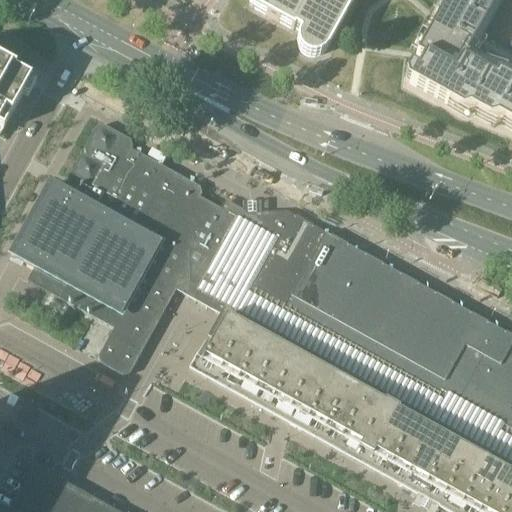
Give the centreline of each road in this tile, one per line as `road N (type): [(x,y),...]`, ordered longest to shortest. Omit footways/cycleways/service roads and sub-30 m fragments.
road 1 (tertiary): [(79,43),(311,166),(511,253)]
road 2 (tertiary): [(511,205),(299,125),(94,18)]
road 3 (residential): [(0,191),(79,43)]
road 4 (residential): [(161,511),(18,433)]
